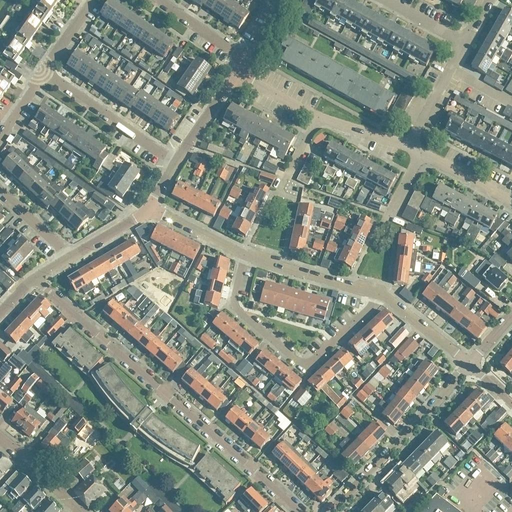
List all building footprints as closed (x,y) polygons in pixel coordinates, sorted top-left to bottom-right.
[(56,3),(51,0),(38,0),(32,9),(45,18),(56,3)] [(205,0),(202,5),(211,10),(218,0),(205,0)] [(230,2),(226,0),(218,0),(211,10),(220,17),(230,2)] [(306,0),(304,0),(302,5),(312,10),(314,8),(315,5),(306,0)] [(317,0),(315,5),(314,8),(319,11),(320,9),(330,14),(338,0),(317,0)] [(346,0),(338,0),(330,14),(329,16),(335,19),(336,17),(346,23),(356,5),(346,0)] [(110,21),(119,7),(110,1),(100,15),(110,21)] [(230,2),(220,17),(229,23),(239,8),(230,2)] [(312,10),(302,5),(299,10),(309,15),(312,10)] [(356,5),(346,23),(345,25),(350,28),(351,26),(362,31),(372,14),(356,5)] [(119,7),(110,21),(113,23),(118,27),(119,27),(128,13),(119,7)] [(248,15),(239,8),(229,23),(238,29),(248,15)] [(32,9),(21,24),(34,33),(45,18),(32,9)] [(299,10),(296,15),(307,20),(309,15),(299,10)] [(511,14),(504,10),(497,22),(511,30),(511,14)] [(128,13),(119,27),(123,30),(121,33),(126,36),(128,33),(137,19),(128,13)] [(372,14),(362,31),(361,34),(366,37),(367,35),(377,40),(387,22),(372,14)] [(137,19),(128,33),(136,39),(146,25),(137,19)] [(309,21),(307,25),(413,83),(416,77),(330,29),(324,26),(310,19),(309,21)] [(387,22),(377,40),(376,42),(382,45),(383,43),(393,49),(403,31),(387,22)] [(511,30),(497,22),(490,33),(504,41),(508,34),(511,36),(511,30)] [(34,33),(21,24),(10,39),(24,48),(34,33)] [(146,25),(136,39),(145,45),(155,31),(146,25)] [(155,31),(145,45),(154,51),(164,38),(155,31)] [(403,31),(393,49),(392,51),(397,54),(398,52),(409,57),(419,40),(403,31)] [(504,41),(490,33),(484,45),(509,59),(511,54),(500,48),(504,41)] [(173,44),(164,38),(154,51),(164,58),(173,44)] [(10,39),(0,54),(7,59),(4,64),(11,69),(14,71),(18,66),(13,63),(24,48),(10,39)] [(393,98),(286,39),(280,49),(286,52),(281,61),(382,118),(393,98)] [(419,40),(409,57),(408,60),(413,63),(414,60),(425,67),(435,49),(419,40)] [(344,48),(335,43),(333,46),(342,51),(344,48)] [(484,45),(478,56),(491,64),(495,57),(507,64),(509,59),(484,45)] [(183,51),(182,50),(178,47),(171,56),(176,60),(183,51)] [(379,55),(386,58),(389,52),(383,49),(379,55)] [(76,73),(85,59),(76,52),(67,66),(76,73)] [(491,64),(478,56),(471,67),(486,76),(483,81),(493,87),(495,83),(499,77),(487,70),(491,64)] [(369,62),(360,57),(359,60),(368,65),(369,62)] [(85,59),(76,73),(85,79),(94,65),(85,59)] [(196,60),(190,69),(203,78),(209,69),(196,60)] [(103,71),(94,65),(85,79),(94,85),(103,71)] [(170,69),(167,66),(164,71),(162,70),(159,74),(164,78),(170,69)] [(0,68),(0,91),(3,93),(13,78),(18,81),(21,77),(11,69),(8,74),(0,68)] [(203,78),(190,69),(184,78),(197,87),(203,78)] [(103,71),(94,85),(103,91),(112,77),(103,71)] [(394,76),(386,71),(384,74),(393,79),(394,76)] [(121,83),(112,77),(103,91),(112,97),(121,83)] [(197,87),(184,78),(177,87),(191,96),(197,87)] [(130,89),(121,83),(112,97),(121,103),(130,89)] [(493,87),(501,92),(503,88),(495,83),(493,87)] [(413,96),(416,91),(405,85),(402,91),(413,96)] [(130,89),(121,103),(130,109),(132,107),(139,95),(130,89)] [(410,102),(413,96),(402,91),(399,96),(410,102)] [(141,93),(139,95),(132,107),(140,113),(150,99),(141,93)] [(171,97),(172,98),(170,101),(173,103),(175,100),(180,103),(182,99),(173,93),(171,97)] [(470,110),(473,105),(456,95),(453,101),(470,110)] [(399,96),(396,101),(407,107),(410,102),(399,96)] [(150,99),(140,113),(149,119),(159,105),(150,99)] [(396,101),(393,106),(404,112),(407,107),(396,101)] [(159,105),(149,119),(158,125),(167,111),(159,105)] [(473,105),(470,110),(478,114),(481,109),(473,105)] [(171,106),(167,111),(158,125),(168,131),(173,123),(178,126),(181,120),(173,114),(176,109),(171,106)] [(235,128),(243,112),(231,106),(223,121),(231,125),(228,131),(233,133),(236,128),(235,128)] [(404,112),(393,106),(391,112),(401,117),(404,112)] [(45,127),(54,114),(44,107),(37,117),(36,116),(28,127),(34,130),(39,123),(45,127)] [(511,111),(511,109),(507,107),(502,115),(509,118),(511,111)] [(256,119),(243,112),(235,128),(236,128),(243,132),(240,137),(241,138),(238,143),(243,145),(248,135),(248,134),(256,119)] [(456,138),(463,125),(465,121),(449,112),(444,123),(448,125),(444,132),(456,138)] [(487,112),(484,118),(493,122),(502,120),(487,112)] [(54,114),(45,127),(40,135),(44,137),(49,130),(55,134),(64,121),(54,114)] [(268,126),(256,119),(248,134),(248,135),(255,138),(252,144),(258,147),(261,141),(260,141),(268,126)] [(64,121),(55,134),(52,139),(56,142),(59,137),(65,141),(74,128),(64,121)] [(463,125),(456,138),(467,144),(474,130),(463,125)] [(280,132),(268,126),(260,141),(261,141),(268,145),(265,150),(270,153),(273,148),(280,132)] [(85,135),(74,128),(65,141),(76,148),(85,135)] [(25,130),(21,136),(33,144),(37,139),(25,130)] [(485,136),(474,130),(467,144),(478,150),(485,136)] [(293,139),(280,132),(273,148),(280,152),(277,157),(282,160),(293,139)] [(85,135),(76,148),(73,152),(83,159),(86,155),(95,142),(85,135)] [(9,144),(13,139),(9,136),(5,141),(9,144)] [(485,136),(478,150),(489,155),(496,142),(485,136)] [(39,141),(36,146),(43,151),(47,147),(39,141)] [(105,149),(95,142),(86,155),(96,162),(93,167),(98,170),(101,166),(107,158),(102,154),(105,149)] [(496,142),(489,155),(501,161),(508,148),(496,142)] [(334,164),(342,149),(331,143),(323,158),(334,164)] [(224,150),(208,145),(206,150),(221,155),(224,150)] [(17,149),(16,151),(12,146),(2,157),(6,161),(1,166),(11,175),(22,163),(26,159),(27,158),(17,149)] [(139,156),(144,149),(140,147),(135,153),(139,156)] [(511,166),(511,150),(508,148),(501,161),(511,167),(511,166)] [(53,158),(56,154),(49,149),(46,153),(53,158)] [(352,155),(342,149),(334,164),(345,169),(352,155)] [(38,150),(34,155),(42,160),(45,156),(38,150)] [(224,150),(221,155),(231,159),(233,155),(224,150)] [(202,162),(204,157),(193,153),(189,160),(196,164),(194,168),(198,170),(202,162)] [(235,159),(243,164),(246,157),(239,153),(235,159)] [(56,154),(53,158),(61,164),(64,159),(56,154)] [(110,154),(107,158),(101,166),(112,173),(130,186),(139,173),(124,164),(120,170),(111,165),(116,158),(110,154)] [(309,154),(304,164),(315,170),(320,159),(309,154)] [(352,155),(345,169),(355,175),(363,160),(352,155)] [(49,158),(45,163),(52,167),(55,163),(49,158)] [(26,159),(22,163),(11,175),(20,183),(31,172),(34,169),(28,163),(29,162),(26,159)] [(374,166),(363,160),(355,175),(366,180),(374,166)] [(67,161),(63,166),(71,171),(74,167),(67,161)] [(206,164),(202,162),(198,170),(202,172),(206,164)] [(222,162),(219,169),(215,177),(219,179),(223,171),(226,164),(222,162)] [(274,175),(278,168),(265,162),(261,170),(274,175)] [(55,163),(52,167),(62,175),(65,170),(55,163)] [(304,164),(301,170),(312,175),(315,170),(304,164)] [(328,176),(332,169),(327,166),(323,173),(328,176)] [(366,180),(363,186),(374,192),(385,172),(374,166),(366,180)] [(35,167),(34,169),(31,172),(20,183),(29,192),(43,176),(39,172),(35,167)] [(65,170),(62,175),(68,179),(71,175),(65,170)] [(312,175),(301,170),(299,176),(309,181),(312,175)] [(223,171),(219,179),(223,181),(227,173),(223,171)] [(261,172),(258,179),(264,181),(267,174),(261,172)] [(374,192),(385,197),(395,178),(385,172),(374,192)] [(130,186),(112,173),(108,178),(112,181),(108,188),(100,182),(96,188),(108,197),(112,191),(122,198),(130,186)] [(52,185),(43,176),(29,192),(38,200),(49,189),(52,185)] [(309,181),(299,176),(296,181),(307,186),(309,181)] [(75,178),(72,182),(79,187),(82,183),(75,178)] [(349,187),(352,180),(348,178),(344,185),(349,187)] [(186,180),(183,186),(178,183),(174,191),(173,190),(171,194),(172,195),(171,196),(182,202),(191,183),(186,180)] [(191,183),(182,202),(192,207),(198,193),(193,191),(196,185),(191,183)] [(52,185),(49,189),(38,200),(47,209),(49,206),(58,197),(60,194),(64,190),(61,187),(58,189),(53,184),(52,185)] [(85,185),(82,190),(89,194),(92,190),(85,185)] [(252,189),(249,194),(245,192),(243,197),(245,198),(260,206),(266,196),(269,189),(260,185),(257,191),(252,189)] [(441,211),(451,192),(439,186),(432,199),(426,196),(420,208),(431,214),(434,207),(441,211)] [(241,191),(233,187),(231,191),(239,195),(241,191)] [(239,195),(231,191),(228,195),(237,200),(239,195)] [(412,196),(423,201),(425,196),(415,191),(412,196)] [(95,192),(92,198),(103,206),(107,201),(95,192)] [(462,198),(451,192),(441,211),(447,214),(444,221),(448,223),(462,198)] [(209,199),(198,193),(192,207),(202,212),(209,199)] [(66,200),(60,194),(58,197),(49,206),(58,214),(69,203),(72,200),(69,197),(66,200)] [(412,196),(409,201),(420,207),(423,201),(412,196)] [(245,203),(242,209),(255,216),(260,206),(245,198),(243,202),(245,203)] [(462,198),(448,223),(453,226),(459,215),(466,218),(473,204),(462,198)] [(209,199),(202,212),(212,217),(219,204),(209,199)] [(369,200),(366,206),(367,207),(379,210),(381,204),(369,200)] [(420,207),(409,201),(407,206),(417,212),(420,207)] [(74,207),(69,203),(58,214),(67,223),(78,211),(83,206),(78,202),(74,207)] [(330,225),(334,215),(324,212),(323,216),(312,214),(313,209),(305,207),(306,205),(301,204),(301,206),(298,205),(296,217),(310,220),(316,221),(321,222),(330,225)] [(466,218),(463,223),(470,227),(467,233),(471,235),(485,210),(473,204),(466,218)] [(67,223),(67,225),(71,229),(74,229),(76,231),(87,220),(92,220),(95,217),(95,213),(92,210),(87,210),(83,206),(79,211),(67,223)] [(417,212),(407,206),(401,217),(412,223),(417,212)] [(222,207),(220,211),(228,215),(231,211),(222,207)] [(255,216),(242,209),(236,220),(250,226),(255,216)] [(485,210),(471,235),(476,238),(482,226),(489,230),(493,223),(496,217),(496,216),(485,210)] [(220,211),(218,216),(226,220),(228,215),(220,211)] [(338,216),(335,224),(343,227),(346,219),(338,216)] [(346,228),(353,232),(366,239),(371,228),(369,227),(370,226),(368,225),(370,221),(360,216),(353,231),(346,228)] [(315,226),(316,221),(310,220),(296,217),(293,228),(308,231),(309,225),(315,226)] [(493,223),(489,230),(494,233),(496,230),(499,228),(504,222),(496,217),(493,223)] [(250,226),(236,220),(231,230),(238,233),(237,235),(242,237),(242,236),(244,237),(250,226)] [(504,222),(499,228),(496,230),(501,235),(509,225),(504,221),(504,222)] [(405,229),(420,235),(422,229),(407,224),(405,229)] [(443,234),(445,230),(438,225),(435,231),(443,234)] [(160,245),(168,232),(157,226),(150,240),(160,245)] [(7,228),(0,235),(0,240),(3,243),(12,233),(7,228)] [(308,231),(293,228),(291,239),(306,242),(310,243),(311,237),(307,237),(308,231)] [(353,232),(346,228),(343,234),(350,237),(348,242),(361,248),(366,239),(353,232)] [(178,237),(168,232),(160,245),(171,251),(178,237)] [(10,249),(24,261),(33,252),(26,246),(29,243),(20,234),(16,238),(19,240),(10,249)] [(178,237),(171,251),(181,256),(188,242),(178,237)] [(412,251),(414,239),(400,237),(398,249),(412,251)] [(511,244),(505,238),(501,242),(511,251),(506,257),(511,261),(511,244)] [(306,242),(291,239),(288,251),(290,251),(290,253),(295,254),(295,252),(303,254),(306,242)] [(147,255),(141,245),(136,248),(132,241),(121,248),(128,261),(139,254),(142,258),(147,255)] [(199,247),(188,242),(181,256),(192,261),(199,247)] [(348,242),(343,252),(356,259),(361,248),(348,242)] [(336,249),(327,246),(325,251),(334,254),(336,249)] [(148,248),(148,249),(146,250),(151,257),(156,254),(156,253),(153,247),(149,249),(148,248)] [(121,248),(110,254),(118,267),(128,261),(121,248)] [(24,261),(10,249),(2,259),(0,257),(0,267),(5,272),(10,267),(15,271),(24,261)] [(412,251),(398,249),(397,261),(415,263),(416,251),(412,251)] [(339,250),(333,261),(344,266),(344,268),(348,270),(349,268),(351,269),(356,259),(343,252),(339,250)] [(156,254),(151,257),(157,267),(163,264),(161,261),(156,253),(156,254)] [(110,254),(99,261),(107,273),(110,279),(116,276),(112,270),(118,267),(110,254)] [(502,268),(506,264),(495,254),(491,258),(502,268)] [(197,261),(195,266),(202,268),(213,270),(225,273),(228,262),(227,261),(227,260),(223,259),(223,260),(215,259),(214,264),(205,262),(207,259),(200,256),(197,261)] [(107,273),(99,261),(89,267),(96,279),(107,273)] [(397,261),(395,273),(408,274),(413,275),(415,263),(397,261)] [(173,273),(177,265),(173,263),(169,271),(173,273)] [(177,265),(173,273),(183,278),(188,270),(181,267),(177,265)] [(366,274),(379,276),(381,268),(368,265),(366,274)] [(89,267),(78,273),(86,286),(89,292),(94,289),(91,283),(96,279),(89,267)] [(491,267),(482,278),(486,281),(497,291),(499,288),(501,290),(505,285),(503,284),(506,280),(495,270),(491,267)] [(147,268),(137,275),(139,278),(149,272),(147,268)] [(213,270),(210,282),(223,285),(225,273),(213,270)] [(436,288),(432,284),(422,296),(431,304),(452,277),(449,274),(449,273),(446,271),(441,278),(442,280),(436,288)] [(75,292),(81,288),(85,294),(89,292),(86,286),(78,273),(68,280),(75,292)] [(408,274),(395,273),(393,284),(406,286),(408,274)] [(426,284),(432,277),(426,273),(420,280),(426,284)] [(469,274),(464,280),(475,289),(480,282),(469,274)] [(452,277),(431,304),(440,311),(450,298),(445,294),(456,280),(452,277)] [(117,291),(126,286),(123,280),(119,282),(120,284),(115,287),(117,291)] [(272,306),(278,285),(265,281),(259,302),(272,306)] [(210,282),(208,288),(199,285),(197,291),(201,292),(220,297),(223,285),(210,282)] [(278,285),(272,306),(285,309),(291,289),(278,285)] [(133,286),(132,286),(129,290),(134,294),(131,297),(136,301),(143,294),(133,286)] [(468,287),(461,295),(465,298),(471,290),(468,287)] [(291,289),(285,309),(297,313),(303,293),(291,289)] [(459,305),(449,318),(458,325),(468,312),(463,309),(475,293),(471,290),(465,298),(459,305)] [(196,291),(195,296),(199,298),(198,304),(204,306),(217,309),(220,297),(207,294),(197,292),(196,291)] [(316,296),(303,293),(297,313),(310,317),(316,296)] [(102,295),(94,300),(96,303),(105,298),(102,295)] [(316,296),(310,317),(323,321),(324,317),(329,319),(333,304),(328,303),(329,300),(316,296)] [(39,298),(30,307),(41,317),(45,320),(50,325),(56,331),(63,323),(57,317),(54,320),(45,312),(49,307),(39,298)] [(146,298),(137,308),(141,311),(150,301),(146,298)] [(450,298),(440,311),(449,318),(459,305),(450,298)] [(120,302),(116,306),(112,302),(102,313),(111,321),(124,306),(120,302)] [(152,303),(146,310),(149,312),(155,305),(152,303)] [(489,306),(486,303),(480,311),(483,313),(489,306)] [(160,309),(155,305),(149,312),(154,317),(160,309)] [(124,306),(111,321),(120,328),(132,313),(124,306)] [(489,306),(483,313),(487,316),(489,314),(495,319),(500,313),(492,307),(491,308),(489,306)] [(41,317),(30,307),(22,316),(32,326),(41,317)] [(206,325),(212,318),(207,313),(203,311),(198,318),(201,320),(201,321),(206,325)] [(375,321),(384,330),(393,322),(384,312),(375,321)] [(468,312),(458,325),(467,332),(477,320),(481,316),(477,313),(473,317),(468,312)] [(132,313),(120,328),(128,336),(141,321),(132,313)] [(221,332),(229,322),(221,315),(213,325),(221,332)] [(32,326),(22,316),(13,325),(29,340),(33,335),(28,330),(32,326)] [(481,316),(477,320),(467,332),(477,340),(487,327),(478,320),(481,316)] [(172,320),(169,324),(174,328),(178,324),(172,320)] [(141,321),(128,336),(137,343),(147,332),(142,328),(145,325),(141,321)] [(384,330),(375,321),(367,328),(375,338),(384,330)] [(229,322),(221,332),(230,340),(238,330),(229,322)] [(13,325),(5,334),(15,344),(21,338),(26,343),(29,340),(24,335),(13,325)] [(56,331),(50,325),(44,331),(50,337),(56,331)] [(375,338),(367,328),(358,337),(366,346),(375,355),(380,351),(371,342),(375,338)] [(398,345),(401,342),(408,334),(402,328),(392,338),(398,345)] [(67,353),(80,339),(69,330),(62,338),(60,336),(51,346),(54,349),(56,346),(61,350),(62,349),(67,353)] [(147,332),(137,343),(145,350),(155,339),(160,334),(156,330),(151,335),(147,332)] [(238,330),(230,340),(227,344),(236,351),(239,348),(248,337),(238,330)] [(160,334),(155,339),(145,350),(154,358),(164,347),(159,343),(162,339),(158,336),(160,334)] [(248,337),(239,348),(236,351),(241,355),(244,352),(249,356),(257,345),(248,337)] [(366,346),(358,337),(349,345),(357,355),(358,354),(361,358),(366,354),(363,350),(366,346)] [(398,345),(392,338),(388,342),(395,348),(398,345)] [(410,338),(397,352),(404,359),(417,345),(410,338)] [(80,339),(67,353),(66,355),(71,360),(73,358),(78,363),(91,349),(80,339)] [(176,348),(182,354),(191,344),(184,339),(176,348)] [(213,341),(208,346),(212,349),(217,344),(213,341)] [(10,354),(0,344),(0,359),(3,362),(10,354)] [(154,358),(163,366),(176,351),(172,348),(169,351),(164,347),(154,358)] [(91,349),(78,363),(76,365),(82,370),(83,368),(89,373),(87,375),(102,359),(91,349)] [(343,350),(334,359),(343,368),(348,364),(349,365),(352,362),(351,361),(351,360),(351,359),(343,350)] [(176,351),(163,366),(172,373),(174,371),(178,374),(185,365),(181,362),(176,358),(179,354),(176,351)] [(264,369),(272,359),(263,351),(255,361),(252,364),(261,372),(264,369)] [(404,359),(397,352),(393,356),(400,363),(404,359)] [(212,354),(207,359),(212,363),(213,362),(216,358),(212,354)] [(379,354),(376,357),(381,363),(385,359),(379,354)] [(511,358),(507,355),(499,364),(511,376),(511,358)] [(235,360),(232,357),(227,362),(230,365),(235,360)] [(381,363),(376,357),(373,360),(379,366),(381,363)] [(221,363),(216,358),(213,362),(218,366),(221,363)] [(273,377),(282,366),(272,359),(264,369),(261,372),(266,377),(269,373),(273,377)] [(334,359),(325,367),(334,377),(343,368),(334,359)] [(244,360),(235,370),(239,373),(247,363),(244,360)] [(0,397),(7,389),(0,383),(14,366),(7,361),(0,369),(0,397)] [(85,411),(33,361),(27,367),(79,417),(85,411)] [(411,364),(418,370),(430,380),(437,371),(425,361),(421,366),(417,362),(414,367),(411,364)] [(247,363),(239,373),(243,377),(252,367),(247,363)] [(370,375),(374,370),(368,363),(364,367),(365,369),(370,375)] [(418,370),(411,364),(407,369),(414,374),(410,379),(423,389),(430,380),(418,370)] [(188,365),(180,375),(184,377),(181,381),(190,388),(203,373),(206,369),(202,365),(195,373),(191,370),(192,368),(188,365)] [(282,366),(273,377),(282,384),(291,374),(282,366)] [(391,373),(384,366),(381,369),(386,375),(388,376),(391,373)] [(157,445),(156,447),(162,452),(164,450),(170,454),(169,456),(176,460),(177,458),(184,462),(182,464),(190,468),(199,449),(186,442),(174,434),(163,425),(152,416),(153,415),(146,410),(146,411),(136,401),(126,390),(117,379),(109,367),(91,378),(95,385),(97,383),(102,390),(100,391),(105,398),(107,396),(111,402),(109,404),(115,410),(117,408),(122,414),(120,415),(126,421),(128,419),(133,424),(129,429),(136,435),(139,430),(145,435),(143,437),(150,442),(151,440),(157,445)] [(325,367),(316,375),(325,385),(327,387),(329,388),(331,384),(329,381),(334,377),(325,367)] [(365,369),(361,373),(366,379),(370,375),(365,369)] [(381,369),(378,373),(385,379),(388,376),(386,375),(381,369)] [(463,378),(475,374),(473,369),(462,374),(463,378)] [(208,377),(203,373),(190,388),(198,396),(208,385),(204,381),(208,377)] [(218,373),(210,381),(215,385),(223,377),(218,373)] [(282,384),(274,394),(278,397),(287,388),(292,392),(300,382),(291,374),(282,384)] [(34,375),(25,386),(13,400),(18,405),(28,392),(39,379),(34,375)] [(253,375),(248,381),(251,384),(256,378),(253,375)] [(327,387),(316,375),(308,383),(317,393),(320,390),(338,409),(343,404),(338,398),(336,396),(329,389),(327,387)] [(355,376),(352,379),(359,386),(363,383),(355,376)] [(260,381),(256,378),(251,384),(255,387),(260,381)] [(410,379),(407,384),(400,378),(396,383),(403,388),(415,398),(423,389),(410,379)] [(7,389),(0,397),(0,413),(1,414),(11,402),(8,399),(21,383),(16,379),(7,389)] [(359,386),(352,379),(349,382),(357,389),(359,386)] [(375,390),(368,383),(365,387),(372,393),(375,390)] [(208,385),(198,396),(207,403),(219,389),(216,386),(213,389),(208,385)] [(365,387),(362,390),(361,390),(355,396),(362,403),(368,396),(369,397),(372,393),(365,387)] [(300,388),(291,399),(297,403),(305,393),(300,388)] [(415,398),(403,388),(396,397),(408,407),(415,398)] [(223,392),(219,389),(207,403),(216,411),(225,400),(220,396),(223,392)] [(346,389),(342,393),(346,396),(345,396),(348,398),(351,394),(346,389)] [(477,390),(468,399),(480,410),(482,413),(491,404),(489,402),(484,397),(477,390)] [(270,399),(274,394),(271,391),(266,397),(270,399)] [(23,409),(12,423),(20,430),(35,412),(26,405),(34,396),(28,392),(18,405),(23,409)] [(274,394),(270,399),(273,402),(278,397),(274,394)] [(341,395),(338,398),(343,404),(346,400),(341,395)] [(487,395),(484,397),(489,402),(491,404),(493,401),(487,395)] [(396,397),(389,406),(401,416),(408,407),(396,397)] [(468,399),(460,407),(472,419),(480,410),(468,399)] [(347,406),(343,410),(350,416),(353,413),(351,410),(357,403),(352,400),(346,406),(347,406)] [(401,416),(385,403),(382,401),(378,405),(385,411),(381,415),(394,425),(401,416)] [(59,410),(64,414),(68,409),(63,405),(59,410)] [(460,407),(452,416),(464,427),(468,422),(472,426),(476,422),(472,419),(460,407)] [(242,409),(240,412),(234,408),(225,419),(234,427),(246,413),(242,409)] [(494,424),(503,415),(497,408),(488,418),(494,424)] [(64,414),(59,410),(51,421),(55,425),(60,419),(64,414)] [(343,410),(340,413),(347,420),(350,416),(343,410)] [(35,412),(20,430),(29,437),(38,426),(40,428),(46,421),(35,412)] [(50,412),(46,417),(51,421),(55,417),(50,412)] [(246,413),(234,427),(242,434),(252,423),(247,419),(251,416),(247,412),(246,413)] [(282,416),(277,412),(274,414),(282,421),(279,424),(277,426),(283,431),(290,423),(282,416)] [(452,416),(444,424),(455,436),(460,431),(464,435),(467,431),(464,427),(452,416)] [(85,423),(79,418),(71,427),(77,433),(85,423)] [(488,418),(484,421),(491,428),(494,424),(488,418)] [(49,436),(40,447),(50,455),(59,443),(61,445),(65,439),(59,433),(66,425),(60,419),(55,425),(47,434),(49,436)] [(252,423),(242,434),(251,442),(263,428),(259,424),(257,427),(252,423)] [(365,431),(377,443),(385,434),(374,423),(365,431)] [(330,424),(328,427),(334,433),(337,430),(330,424)] [(502,445),(511,434),(511,432),(504,425),(493,437),(502,445)] [(78,436),(85,442),(94,433),(86,426),(78,436)] [(328,427),(324,430),(331,437),(334,433),(328,427)] [(267,431),(263,428),(251,442),(260,449),(269,438),(265,434),(267,431)] [(377,443),(365,431),(357,440),(369,451),(377,443)] [(478,441),(481,438),(474,431),(471,435),(478,441)] [(427,441),(439,452),(447,444),(436,432),(427,441)] [(511,434),(502,445),(511,454),(511,452),(511,434)] [(478,441),(471,435),(464,442),(462,440),(458,445),(467,453),(478,441)] [(347,438),(343,442),(360,459),(369,451),(357,440),(353,444),(347,438)] [(284,441),(281,444),(271,454),(280,462),(293,449),(284,441)] [(419,450),(431,461),(439,452),(427,441),(419,450)] [(360,459),(343,442),(339,446),(345,452),(341,456),(352,468),(360,459)] [(98,444),(95,453),(107,457),(110,448),(98,444)] [(293,449),(280,462),(288,470),(301,457),(293,449)] [(491,449),(484,456),(488,460),(495,453),(491,449)] [(411,458),(422,470),(431,461),(419,450),(411,458)] [(498,456),(495,453),(488,460),(492,463),(498,456)] [(0,475),(10,465),(0,455),(0,475)] [(206,479),(218,465),(207,455),(193,471),(195,470),(200,474),(198,476),(204,481),(206,479)] [(453,466),(456,463),(449,456),(446,459),(453,466)] [(309,465),(301,457),(288,470),(296,478),(309,465)] [(468,469),(474,465),(468,457),(462,462),(468,469)] [(422,470),(411,458),(402,467),(414,478),(422,470)] [(453,466),(446,459),(442,463),(449,470),(453,466)] [(339,468),(330,460),(326,465),(335,472),(339,468)] [(85,482),(74,493),(88,508),(105,491),(91,477),(92,476),(90,474),(94,471),(85,461),(74,471),(82,481),(84,480),(85,482)] [(218,465),(206,479),(211,484),(209,486),(215,491),(216,489),(229,475),(218,465)] [(309,465),(296,478),(304,486),(314,476),(317,473),(309,465)] [(506,476),(511,469),(511,468),(508,466),(502,473),(506,476)] [(394,475),(412,493),(418,487),(422,491),(421,493),(424,496),(428,492),(414,478),(402,467),(394,475)] [(339,468),(335,472),(332,475),(341,483),(348,475),(339,468)] [(63,469),(57,476),(62,481),(69,474),(63,469)] [(16,472),(5,484),(0,489),(0,499),(10,488),(14,491),(11,494),(17,499),(32,484),(22,475),(21,477),(16,472)] [(433,473),(429,476),(436,483),(440,479),(433,473)] [(71,490),(71,489),(78,482),(71,474),(63,482),(71,490)] [(229,475),(216,489),(221,494),(220,495),(224,500),(222,502),(225,505),(234,495),(232,493),(240,485),(229,475)] [(314,476),(304,486),(313,495),(328,479),(323,475),(318,480),(314,476)] [(402,504),(412,493),(394,475),(385,484),(390,489),(389,490),(402,504)] [(436,483),(429,476),(426,480),(432,487),(436,483)] [(148,488),(144,484),(138,477),(131,484),(141,495),(148,488)] [(182,511),(151,478),(144,484),(148,488),(159,499),(170,511),(182,511)] [(328,479),(313,495),(321,503),(331,492),(327,489),(333,483),(328,479)] [(17,505),(11,511),(12,511),(19,511),(27,504),(32,509),(31,511),(32,511),(36,511),(43,506),(40,503),(45,497),(36,488),(24,500),(23,499),(17,505)] [(240,499),(236,502),(241,507),(240,508),(244,511),(248,508),(258,497),(250,489),(240,499)] [(372,502),(382,511),(386,511),(393,505),(381,494),(372,502)] [(458,511),(436,495),(428,503),(419,511),(458,511)] [(248,508),(244,511),(243,511),(251,511),(252,511),(260,511),(267,506),(258,497),(248,508)] [(124,511),(126,510),(134,502),(131,499),(127,503),(123,498),(108,511),(124,511)] [(36,511),(59,511),(60,511),(48,500),(43,506),(36,511)] [(138,506),(134,502),(126,510),(124,511),(133,511),(134,511),(134,510),(138,506)] [(382,511),(372,502),(364,511),(382,511)]
